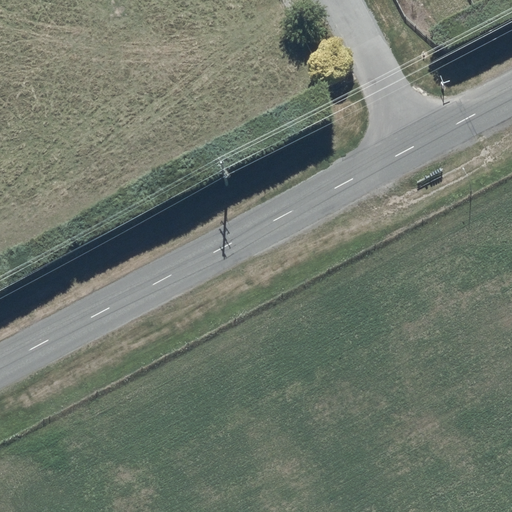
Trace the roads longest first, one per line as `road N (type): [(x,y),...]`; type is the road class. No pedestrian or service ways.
road 1 (unclassified): [(0,365),(411,145)]
road 2 (residential): [(411,145),(340,0)]
